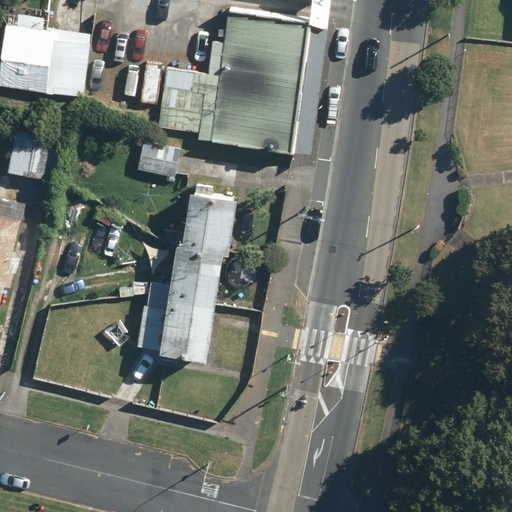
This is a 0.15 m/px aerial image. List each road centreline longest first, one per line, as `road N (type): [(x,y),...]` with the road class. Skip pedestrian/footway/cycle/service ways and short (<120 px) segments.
road 1 (tertiary): [(304,511),(365,213),(394,0)]
road 2 (residential): [(0,449),(259,511)]
